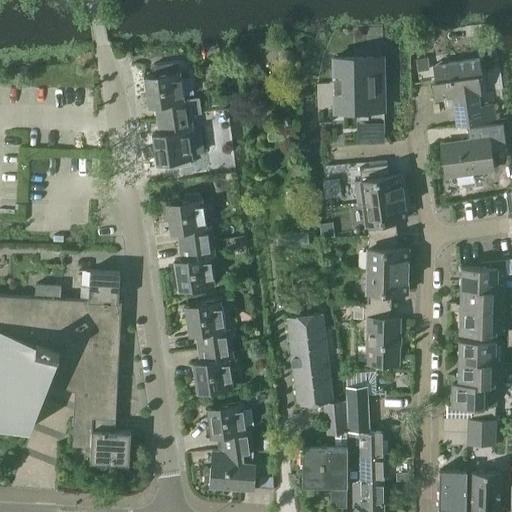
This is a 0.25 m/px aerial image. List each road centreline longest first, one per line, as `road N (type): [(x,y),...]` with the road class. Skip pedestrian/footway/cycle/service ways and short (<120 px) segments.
road 1 (residential): [(173,511),(117,122)]
road 2 (residential): [(423,511),(428,235)]
road 3 (residential): [(117,122),(93,0)]
